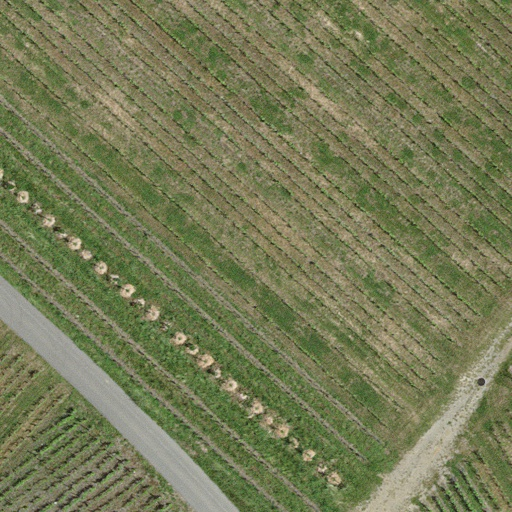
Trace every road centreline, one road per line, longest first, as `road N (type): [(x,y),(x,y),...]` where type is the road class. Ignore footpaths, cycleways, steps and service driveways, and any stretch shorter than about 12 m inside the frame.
road 1 (track): [(213,511),(0,298)]
road 2 (track): [(380,511),(511,328)]
